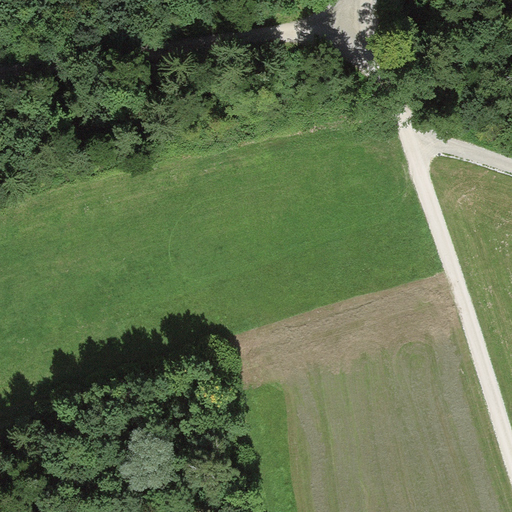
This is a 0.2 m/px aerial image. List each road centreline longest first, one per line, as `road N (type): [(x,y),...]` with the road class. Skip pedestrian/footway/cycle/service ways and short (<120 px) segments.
road 1 (track): [(408,138),(358,19),(0,77)]
road 2 (track): [(511,442),(408,138)]
